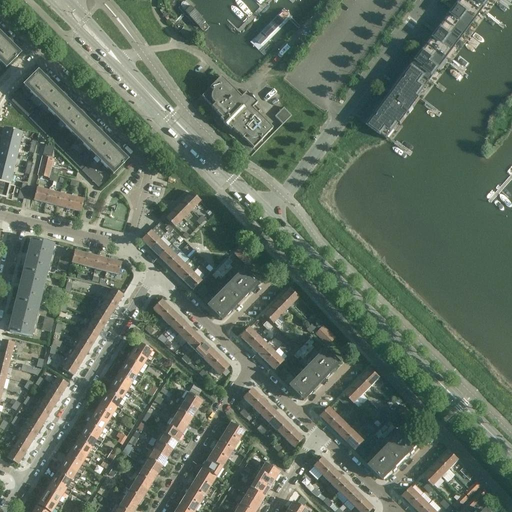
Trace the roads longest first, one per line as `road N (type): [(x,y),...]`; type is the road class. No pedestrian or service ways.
road 1 (tertiary): [(511,454),(268,212)]
road 2 (tertiary): [(268,212),(61,2)]
road 3 (residential): [(428,0),(268,212)]
road 4 (residential): [(24,479),(155,273)]
road 5 (residential): [(37,52),(144,163),(127,246)]
road 6 (residential): [(248,365),(157,511)]
